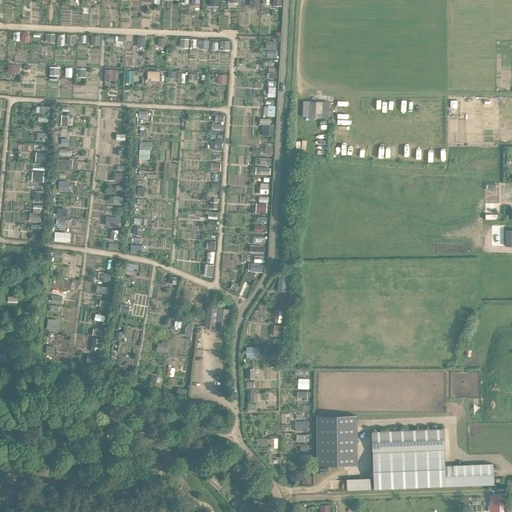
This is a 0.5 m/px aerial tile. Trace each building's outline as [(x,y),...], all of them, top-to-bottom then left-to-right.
[(67,34),(67,43),(76,44),(77,34),(67,34)] [(100,43),(100,34),(92,35),(92,43),(100,43)] [(189,46),(189,38),(180,38),(180,46),(189,46)] [(277,52),(277,40),(268,40),(268,52),(277,52)] [(19,73),(20,64),(9,63),(8,73),(19,73)] [(50,67),(50,75),(60,74),(60,66),(50,67)] [(117,79),(117,68),(105,68),(105,79),(117,79)] [(147,79),(160,80),(160,70),(148,70),(147,79)] [(85,95),(85,85),(75,85),(75,95),(85,95)] [(303,101),(302,116),(321,117),(328,118),(329,102),(322,102),(303,101)] [(263,135),(274,135),(274,124),(263,124),(263,135)] [(47,141),(48,132),(37,132),(37,140),(47,141)] [(150,161),(150,141),(139,141),(139,161),(150,161)] [(36,151),(35,161),(47,161),(47,152),(36,151)] [(72,168),(72,159),(62,158),(61,168),(72,168)] [(271,166),(256,166),(256,173),(270,174),(271,166)] [(32,181),(43,181),(44,171),(32,171),(32,181)] [(114,180),(123,182),(124,172),(116,171),(114,180)] [(69,190),(70,180),(59,180),(59,189),(69,190)] [(35,190),(34,200),(44,201),(44,190),(35,190)] [(267,212),(267,203),(256,202),(256,212),(267,212)] [(30,211),(30,221),(41,221),(41,211),(30,211)] [(105,226),(120,226),(121,216),(106,216),(105,226)] [(130,252),(142,252),(142,244),(131,244),(130,252)] [(250,271),(262,272),(263,263),(251,262),(250,271)] [(204,276),(213,276),(214,264),(205,264),(204,276)] [(279,274),(278,291),(286,291),(287,274),(279,274)] [(97,285),(96,291),(108,293),(109,287),(97,285)] [(121,303),(120,311),(128,313),(130,305),(121,303)] [(207,306),(204,326),(214,328),(217,308),(207,306)] [(217,308),(214,328),(226,329),(228,309),(217,308)] [(47,328),(60,329),(61,318),(48,318),(47,328)] [(168,342),(158,341),(157,351),(167,352),(168,342)] [(247,346),(246,356),(259,357),(260,346),(247,346)] [(310,388),(310,378),(298,378),(298,388),(310,388)] [(317,465),(357,465),(356,415),(316,415),(317,465)] [(309,431),(310,421),(295,420),(295,430),(309,431)] [(445,466),(443,429),(371,432),(373,489),(493,484),(493,463),(445,466)] [(346,479),(346,490),(371,489),(370,478),(346,479)] [(504,495),(494,495),(495,511),(505,511),(504,495)]
